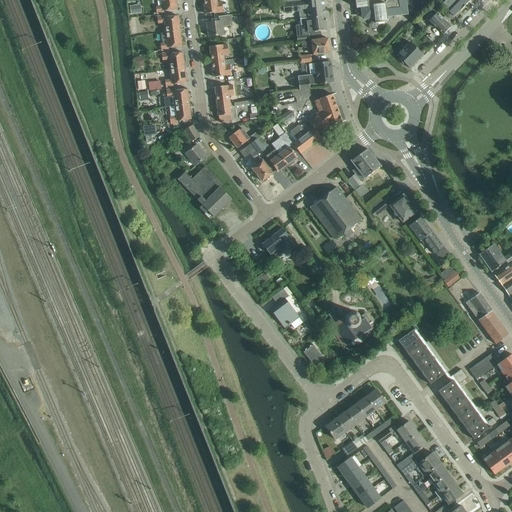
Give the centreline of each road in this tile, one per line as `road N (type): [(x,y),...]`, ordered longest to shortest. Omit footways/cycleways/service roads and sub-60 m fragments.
road 1 (residential): [(319,400),(215,261),(220,247),(265,213)]
road 2 (residential): [(489,493),(384,361),(319,400)]
road 3 (residential): [(265,213),(204,126),(187,0)]
road 4 (tertiary): [(511,324),(462,254),(404,135)]
road 5 (residential): [(265,213),(376,128)]
road 6 (tertiary): [(412,101),(511,4)]
road 7 (residential): [(493,0),(405,94)]
road 8 (unknown): [(278,203),(328,267),(343,311)]
road 9 (residential): [(319,400),(304,434),(333,511)]
